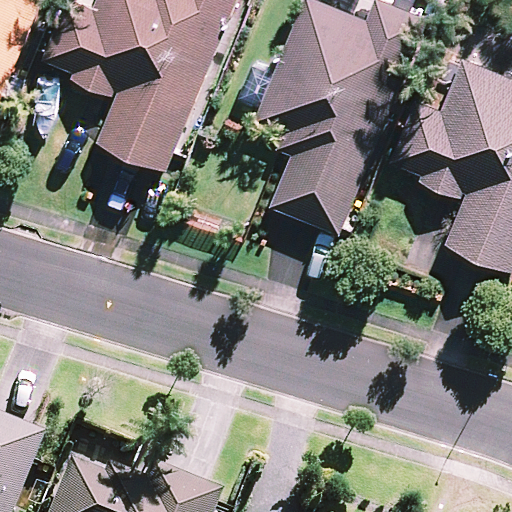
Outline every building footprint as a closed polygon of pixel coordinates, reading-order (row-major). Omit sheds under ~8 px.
[(0,0),(0,102),(42,0),(0,0)] [(99,137),(168,166),(238,0),(96,0),(94,5),(83,0),(68,0),(45,57),(76,70),(73,77),(117,95),(99,137)] [(272,204),(341,232),(428,17),(385,0),(376,0),(369,18),(324,0),(303,0),(256,118),(284,129),(277,147),(293,153),(272,204)] [(448,239),(511,266),(511,74),(465,55),(442,110),(417,99),(392,160),(422,172),(420,178),(465,197),(448,239)] [(0,511),(8,511),(28,463),(38,438),(0,423),(0,511)] [(208,511),(211,506),(215,496),(146,468),(140,484),(102,469),(98,478),(65,465),(46,511),(208,511)]
